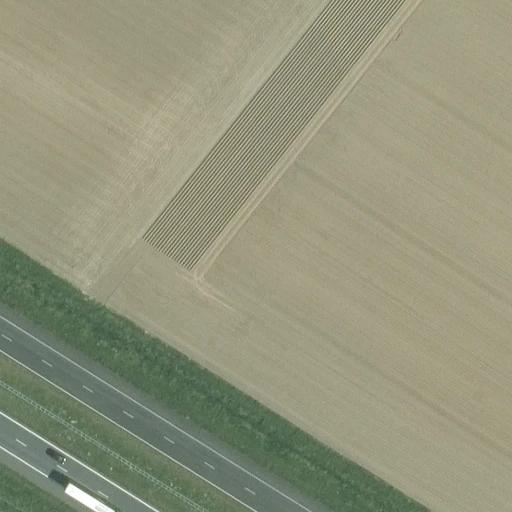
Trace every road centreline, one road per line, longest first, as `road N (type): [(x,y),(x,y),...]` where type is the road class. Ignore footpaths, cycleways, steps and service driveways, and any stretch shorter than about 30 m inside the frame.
road 1 (motorway): [(286,511),(0,329)]
road 2 (motorway): [(0,432),(127,511)]
